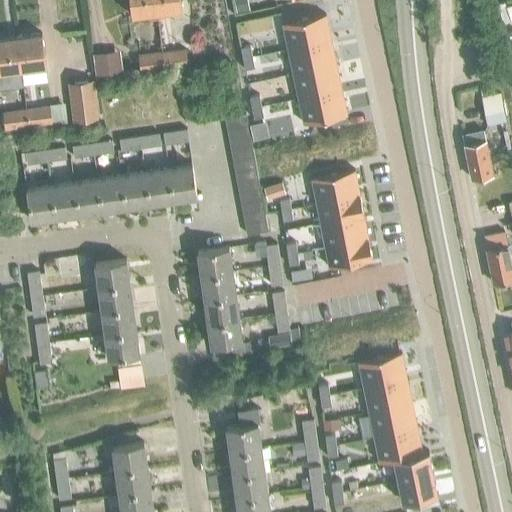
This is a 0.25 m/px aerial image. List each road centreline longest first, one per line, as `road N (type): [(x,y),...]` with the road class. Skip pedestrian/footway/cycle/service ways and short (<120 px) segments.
road 1 (residential): [(365,0),(471,511)]
road 2 (tertiary): [(500,511),(433,191),(411,0)]
road 3 (residential): [(197,511),(152,241),(127,235),(0,252)]
road 4 (residential): [(511,440),(443,91),(456,61)]
